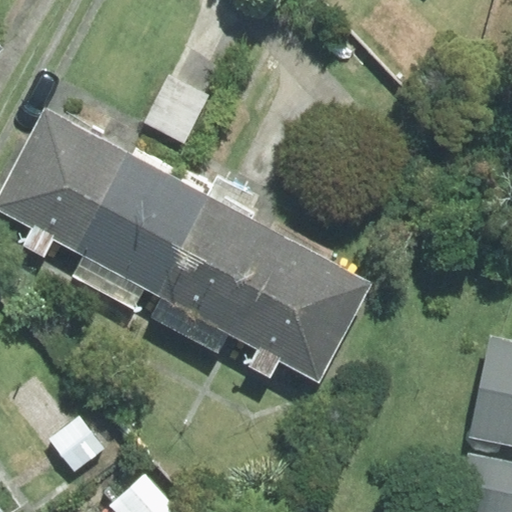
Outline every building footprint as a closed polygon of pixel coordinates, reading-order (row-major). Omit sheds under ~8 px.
[(0,52),(11,42),(0,29),(0,52)] [(229,101),(169,66),(140,116),(200,151),(229,101)] [(53,100),(0,197),(0,204),(30,221),(20,239),(50,256),(58,239),(83,253),(74,269),(138,303),(149,283),(166,292),(155,313),(222,349),(234,328),(260,342),(249,363),(272,376),(284,354),(320,373),(374,273),(253,208),(259,196),(226,178),(219,190),(53,100)] [(511,511),(511,326),(493,323),(459,511),(466,511),(511,511)] [(147,468),(109,503),(117,511),(183,511),(185,511),(147,468)]
